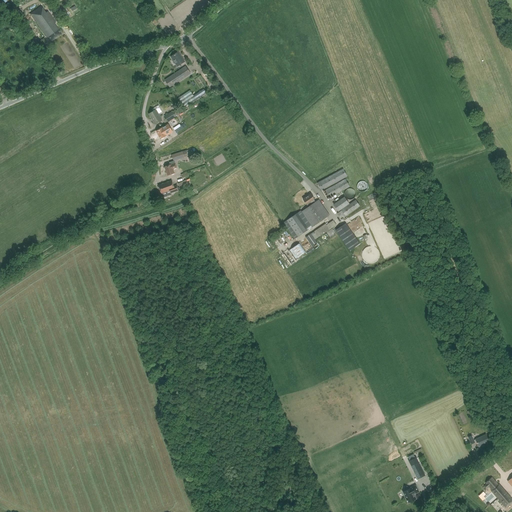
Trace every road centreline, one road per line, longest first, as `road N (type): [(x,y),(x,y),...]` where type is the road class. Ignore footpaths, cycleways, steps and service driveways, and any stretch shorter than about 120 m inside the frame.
road 1 (track): [(94,233),(184,205),(270,145)]
road 2 (track): [(0,280),(145,192)]
road 3 (unclassified): [(0,107),(144,51)]
road 4 (unclassified): [(155,182),(143,109),(157,65)]
